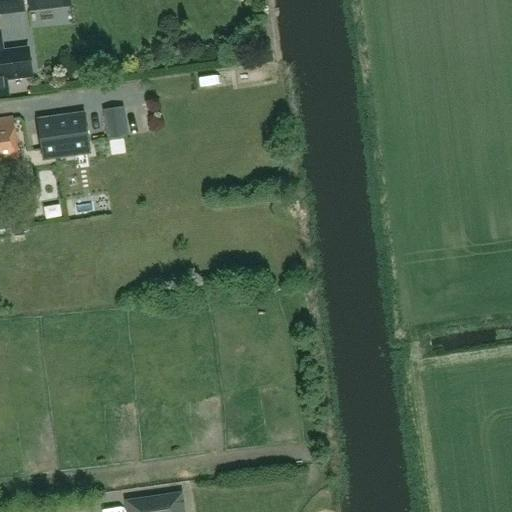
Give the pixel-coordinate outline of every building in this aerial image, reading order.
[(21,0),(0,0),(0,13),(23,11),(21,0)] [(68,0),(29,0),(30,6),(30,10),(69,5),(68,0)] [(0,96),(8,95),(5,79),(31,75),(27,48),(2,51),(0,38),(0,96)] [(107,139),(127,136),(122,107),(103,110),(107,139)] [(85,114),(38,121),(43,160),(91,154),(85,114)] [(0,165),(18,163),(12,118),(0,120),(0,165)] [(128,511),(184,511),(182,495),(144,500),(127,502),(128,511)]
